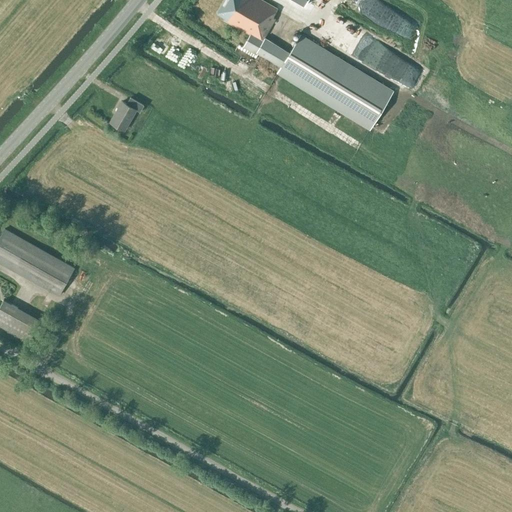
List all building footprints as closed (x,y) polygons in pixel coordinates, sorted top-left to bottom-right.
[(276,9),(261,0),(223,0),(216,13),(223,18),(223,19),(250,36),(243,47),(255,54),(256,52),(280,66),(277,72),(370,128),(393,91),(299,35),(289,52),(264,37),(275,18),(273,17),(276,11),(275,10),(276,9)] [(288,0),(303,9),(308,0),(288,0)] [(164,57),(172,45),(163,38),(161,41),(155,36),(148,45),(164,57)] [(177,57),(185,47),(179,42),(171,52),(177,57)] [(181,65),(194,71),(199,58),(186,52),(181,65)] [(205,75),(214,71),(210,63),(202,67),(205,75)] [(397,82),(415,88),(422,71),(404,64),(397,82)] [(126,103),(121,101),(109,122),(124,130),(136,110),(139,112),(144,105),(130,97),(126,103)] [(4,228),(0,235),(0,262),(58,295),(74,268),(4,228)] [(3,299),(0,305),(0,325),(29,341),(40,320),(3,299)]
